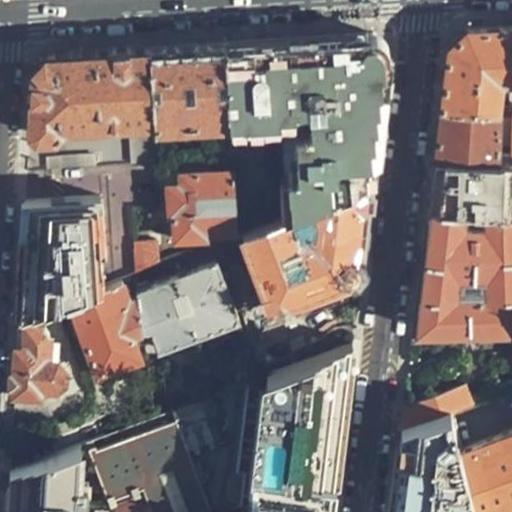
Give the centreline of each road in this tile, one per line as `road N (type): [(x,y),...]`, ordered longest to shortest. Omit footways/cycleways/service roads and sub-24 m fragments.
road 1 (residential): [(364,511),(425,0)]
road 2 (tertiary): [(5,15),(190,3)]
